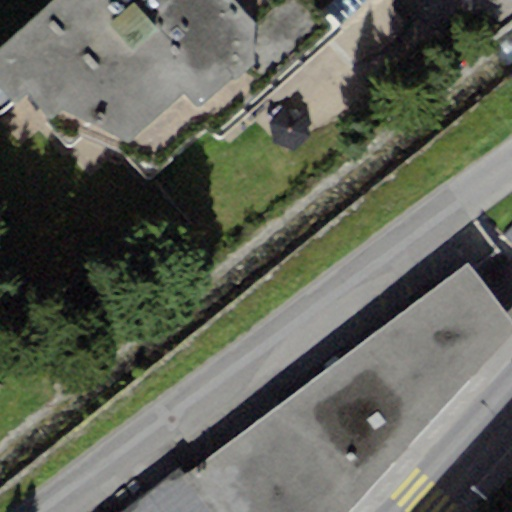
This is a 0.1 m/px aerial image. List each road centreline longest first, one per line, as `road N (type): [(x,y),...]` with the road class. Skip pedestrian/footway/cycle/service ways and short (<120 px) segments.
road 1 (residential): [(511,170),(46,511)]
road 2 (secondary): [(413,511),(511,403)]
